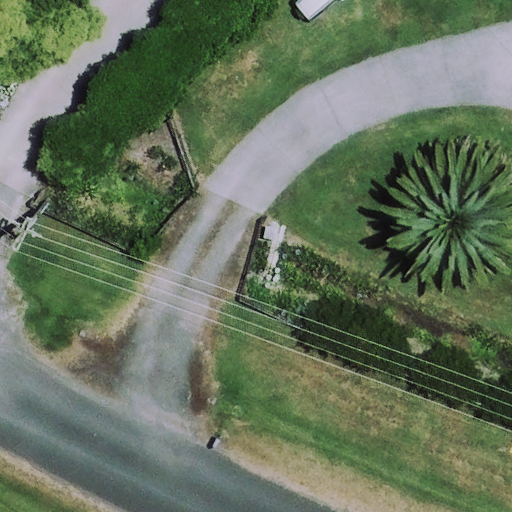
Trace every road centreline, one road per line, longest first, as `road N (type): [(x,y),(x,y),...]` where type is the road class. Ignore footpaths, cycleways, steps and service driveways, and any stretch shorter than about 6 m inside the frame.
road 1 (residential): [(0,387),(274,511)]
road 2 (unknown): [(0,156),(97,0)]
